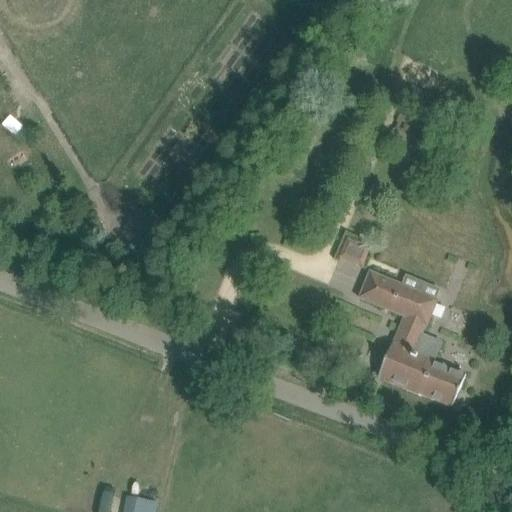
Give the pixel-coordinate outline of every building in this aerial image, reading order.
[(390,136),(411,144),(421,121),(401,112),(390,136)] [(16,138),(24,128),(11,117),(3,126),(16,138)] [(345,240),(337,256),(357,266),(365,250),(345,240)] [(400,327),(386,360),(379,378),(452,409),(466,376),(433,362),(441,343),(423,335),(425,329),(428,330),(439,301),(369,272),(358,300),(403,319),(400,327)] [(145,511),(147,501),(130,498),(126,511),(145,511)]
